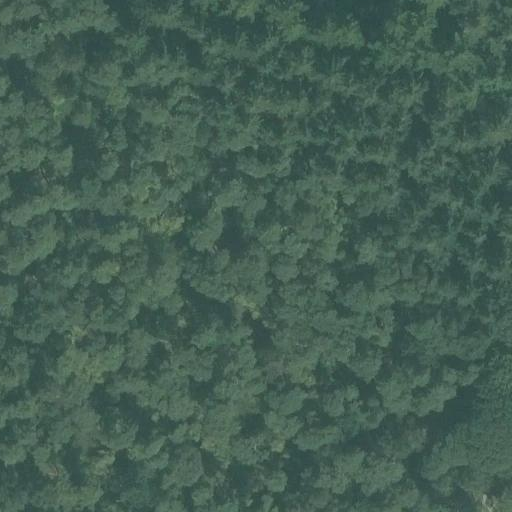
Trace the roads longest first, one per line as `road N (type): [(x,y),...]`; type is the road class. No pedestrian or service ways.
road 1 (track): [(0,458),(120,0)]
road 2 (unclassified): [(445,511),(511,250)]
